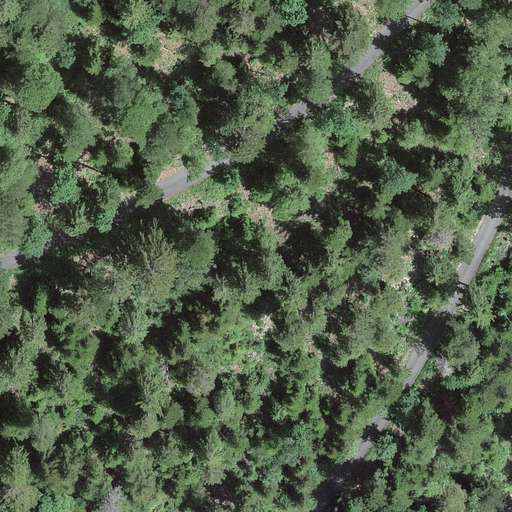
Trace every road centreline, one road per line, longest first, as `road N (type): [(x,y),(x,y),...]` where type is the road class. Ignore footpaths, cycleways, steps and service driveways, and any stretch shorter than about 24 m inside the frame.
road 1 (unclassified): [(425,0),(282,130),(0,269)]
road 2 (unclassified): [(315,511),(464,285),(511,181)]
